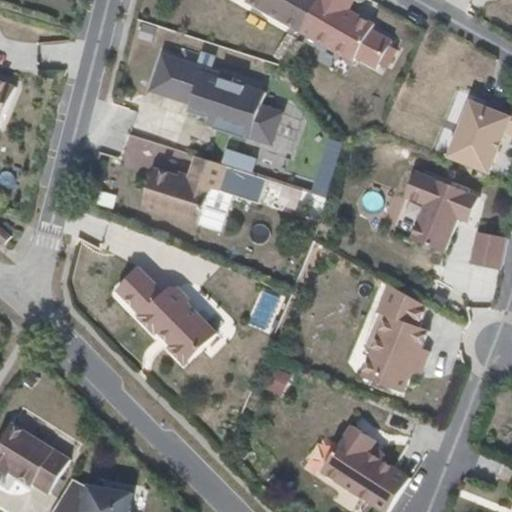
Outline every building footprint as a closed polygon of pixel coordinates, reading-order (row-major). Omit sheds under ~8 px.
[(246,0),(246,1),(300,31),(301,32),(319,0),(246,0)] [(319,0),(301,32),(353,60),(356,55),(376,67),(381,57),(384,58),(388,51),(385,50),(391,40),(370,29),(373,24),(347,9),(352,0),(319,0)] [(163,55),(152,91),(194,104),(191,113),(208,118),(207,123),(218,127),(217,129),(247,139),(248,136),(274,144),(284,112),(263,105),(267,92),(233,81),(234,77),(163,55)] [(0,127),(16,88),(0,81),(0,127)] [(446,155),(487,171),(496,148),(500,138),(504,129),(511,132),(511,107),(509,115),(468,98),(446,155)] [(147,170),(147,139),(133,139),(132,169),(147,170)] [(196,155),(188,179),(155,169),(143,206),(200,224),(211,188),(218,190),(226,164),(196,155)] [(478,194),(414,169),(404,194),(424,202),(411,237),(443,249),(457,215),(459,210),(470,214),(478,194)] [(459,210),(457,215),(468,219),(470,214),(459,210)] [(0,227),(0,241),(5,245),(11,237),(0,227)] [(504,235),(476,229),(470,261),(499,267),(504,235)] [(140,268),(118,290),(142,314),(140,317),(156,333),(159,330),(173,344),(170,347),(186,363),(217,333),(189,304),(188,298),(177,287),(170,287),(164,292),(140,268)] [(426,302),(387,281),(376,310),(386,313),(379,331),(374,329),(368,332),(363,344),(366,350),(371,351),(362,374),(404,390),(411,370),(420,373),(429,348),(421,345),(427,327),(418,323),(426,302)] [(376,439),(352,423),(322,469),(388,511),(389,511),(412,477),(411,476),(369,449),(376,439)] [(12,424),(0,443),(0,471),(7,476),(10,471),(33,485),(34,483),(50,493),(70,460),(12,424)] [(74,479),(53,511),(131,511),(130,510),(133,493),(110,489),(102,479),(91,486),(89,485),(89,487),(74,479)]
